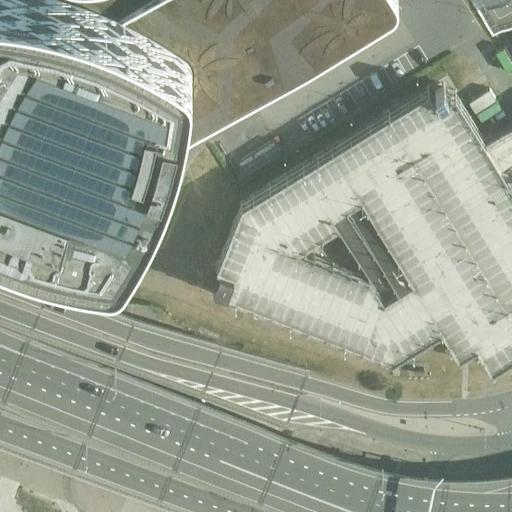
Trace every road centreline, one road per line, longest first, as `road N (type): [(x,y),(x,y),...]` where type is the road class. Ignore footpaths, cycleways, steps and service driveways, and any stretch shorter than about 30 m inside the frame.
road 1 (tertiary): [(0,304),(154,363),(402,439),(511,443)]
road 2 (tertiary): [(505,404),(373,404),(0,271)]
road 3 (primary): [(18,363),(368,500)]
road 4 (primary): [(0,416),(234,511)]
